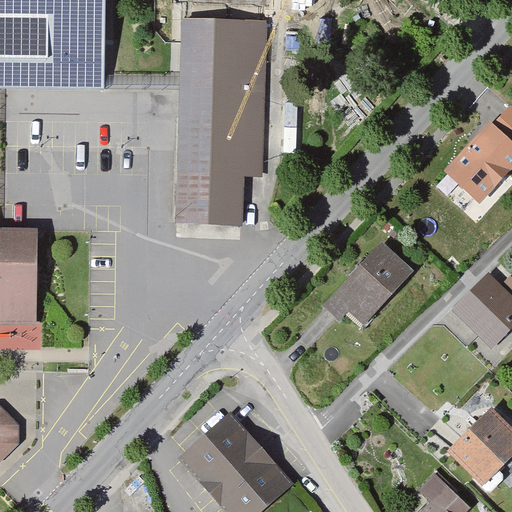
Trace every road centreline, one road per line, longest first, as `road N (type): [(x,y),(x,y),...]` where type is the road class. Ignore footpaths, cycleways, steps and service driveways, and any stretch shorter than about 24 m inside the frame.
road 1 (residential): [(234,317),(511,13)]
road 2 (residential): [(57,511),(234,317)]
road 3 (residential): [(234,317),(361,511)]
